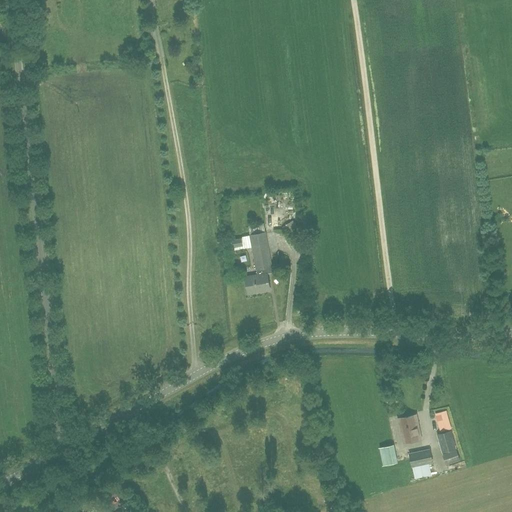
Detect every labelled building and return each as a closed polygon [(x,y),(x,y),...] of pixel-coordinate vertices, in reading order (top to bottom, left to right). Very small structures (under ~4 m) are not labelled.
[(284,227),(292,241),(302,234),(293,220),(284,227)] [(266,232),(250,235),(256,270),(257,270),(258,275),(246,277),(248,293),(270,289),(267,274),(273,273),(272,267),(266,232)] [(281,380),(285,391),(288,390),(292,400),(300,397),(291,376),(281,380)] [(210,415),(216,426),(226,421),(223,415),(230,411),(226,406),(210,415)] [(446,411),(437,414),(441,431),(451,428),(446,411)] [(404,443),(422,439),(416,415),(399,419),(404,443)] [(456,448),(451,431),(437,435),(442,452),(456,448)] [(254,441),(240,446),(242,452),(256,447),(254,441)] [(379,446),(382,464),(397,461),(393,443),(379,446)] [(413,467),(433,463),(430,449),(410,453),(413,467)] [(255,458),(258,471),(291,464),(289,451),(255,458)] [(446,465),(460,460),(456,451),(443,455),(446,465)] [(191,481),(189,473),(193,472),(189,453),(180,455),(182,462),(178,464),(182,483),(191,481)] [(219,477),(218,468),(210,470),(206,456),(199,458),(204,480),(219,477)] [(241,479),(249,476),(247,468),(239,471),(241,479)] [(214,503),(228,499),(224,482),(210,485),(214,503)] [(253,482),(245,483),(246,493),(254,492),(253,482)] [(198,504),(206,502),(202,491),(194,493),(198,504)] [(296,502),(300,501),(299,497),(283,501),(285,511),(287,511),(298,510),(296,502)] [(264,503),(255,506),(257,511),(266,508),(264,503)]
